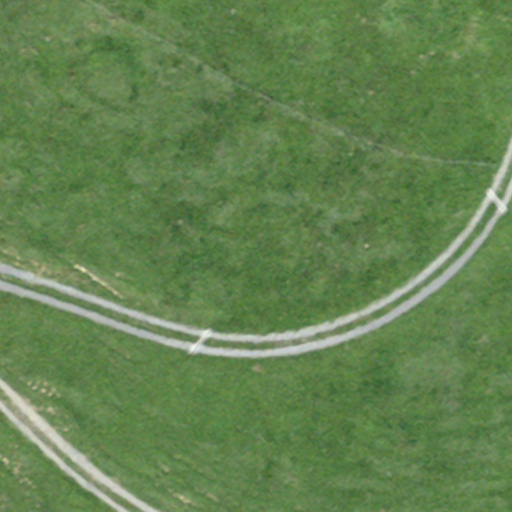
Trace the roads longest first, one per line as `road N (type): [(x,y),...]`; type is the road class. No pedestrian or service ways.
road 1 (track): [(0,278),(186,342),(258,352),(332,340),(396,310),(459,262),(511,175)]
road 2 (track): [(132,511),(0,401)]
